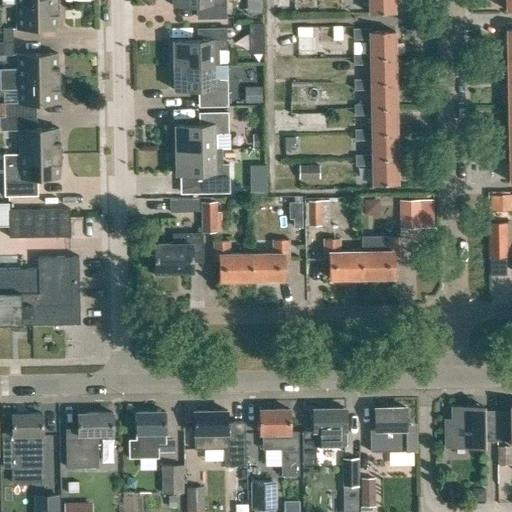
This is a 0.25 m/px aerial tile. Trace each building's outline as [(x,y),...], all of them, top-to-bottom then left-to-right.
[(172,0),(172,6),(201,5),(201,19),(226,19),(225,0),(172,0)] [(368,0),(369,14),(393,14),(393,0),(368,0)] [(56,15),(58,15),(58,4),(16,4),(16,29),(57,28),(56,15)] [(263,23),(249,24),(249,35),(263,35),(263,23)] [(201,28),(201,40),(173,41),(173,66),(214,65),(213,50),(227,50),(226,28),(201,28)] [(3,29),(4,43),(13,43),(13,29),(3,29)] [(369,31),(353,31),(353,40),(369,39),(369,56),(369,58),(394,57),(394,32),(369,33),(369,31)] [(13,43),(4,43),(0,42),(0,54),(13,54),(13,43)] [(57,54),(17,54),(17,69),(0,69),(0,79),(59,78),(59,67),(58,67),(57,54)] [(369,56),(353,56),(353,65),(370,64),(370,81),(370,84),(395,83),(394,57),(369,58),(369,56)] [(214,65),(173,66),(174,90),(202,90),(203,107),(228,107),(227,79),(214,80),(214,65)] [(3,104),(3,117),(35,116),(35,104),(58,103),(58,90),(59,90),(59,78),(0,79),(0,89),(18,89),(18,104),(3,104)] [(370,81),(353,82),(354,90),(370,90),(370,106),(370,108),(395,108),(395,83),(370,84),(370,81)] [(396,134),(395,108),(370,108),(370,106),(354,107),(354,116),(370,115),(371,132),(371,134),(396,134)] [(228,112),(203,113),(203,125),(175,125),(175,150),(215,149),(215,135),(228,134),(228,112)] [(0,129),(18,129),(19,154),(60,153),(60,142),(59,142),(59,129),(35,129),(35,116),(3,117),(0,117),(0,129)] [(396,158),(396,134),(371,134),(371,132),(355,132),(355,141),(371,141),(371,157),(371,159),(396,158)] [(253,135),(253,148),(263,148),(264,135),(253,135)] [(215,149),(175,150),(176,175),(204,174),(204,186),(229,186),(229,164),(216,164),(215,149)] [(37,196),(37,179),(59,178),(59,164),(60,164),(60,153),(19,154),(3,154),(3,197),(37,196)] [(371,157),(355,157),(355,166),(371,166),(372,185),(397,185),(396,158),(371,159),(371,157)] [(300,164),(300,177),(319,177),(320,164),(300,164)] [(490,195),(490,207),(508,207),(508,195),(490,195)] [(199,199),(169,200),(169,213),(199,212),(199,199)] [(307,201),(307,226),(321,226),(320,200),(307,201)] [(421,201),(399,201),(399,229),(421,229),(421,201)] [(216,233),(216,202),(201,202),(201,233),(216,233)] [(293,219),(293,228),(302,228),(302,203),(294,203),(293,219)] [(69,209),(7,210),(7,238),(70,237),(69,209)] [(487,222),(488,257),(507,257),(507,222),(487,222)] [(173,234),(173,244),(154,244),(155,272),(156,272),(156,276),(170,276),(170,274),(192,273),(192,262),(203,262),(203,254),(202,254),(202,234),(173,234)] [(398,238),(382,238),(382,251),(361,252),(361,279),(393,278),(393,259),(398,259),(398,238)] [(288,240),(272,241),(273,253),(251,253),(252,281),(283,280),(283,260),(288,260),(288,240)] [(338,240),(323,240),(324,260),(329,260),(329,279),(361,279),(361,252),(338,252),(338,240)] [(228,241),(213,242),(213,262),(219,262),(220,281),(252,281),(251,253),(228,254),(228,241)] [(37,270),(0,270),(0,324),(80,323),(78,256),(37,257),(37,270)] [(509,411),(496,411),(497,442),(510,441),(510,446),(511,446),(511,405),(509,406),(509,411)] [(452,407),(452,420),(445,420),(445,447),(484,447),(484,442),(497,442),(496,411),(483,411),(483,406),(452,407)] [(411,425),(406,425),(406,407),(375,408),(375,428),(370,429),(370,452),(416,451),(415,429),(411,425)] [(345,408),(313,409),(314,431),(301,431),(302,464),(315,464),(314,445),(346,445),(345,408)] [(290,431),(290,409),(259,410),(259,433),(262,433),(262,449),(281,449),(281,475),(299,475),(298,431),(290,431)] [(244,422),(228,422),(227,411),(193,412),(194,449),(223,448),(223,465),(244,465),(244,422)] [(139,412),(139,433),(139,441),(128,441),(128,458),(158,458),(158,451),(173,451),(173,441),(166,441),(165,412),(139,412)] [(79,450),(79,435),(112,435),(112,413),(78,413),(78,429),(66,430),(67,474),(75,474),(75,466),(90,465),(89,449),(79,450)] [(13,436),(7,436),(8,452),(21,452),(21,436),(43,436),(43,414),(12,414),(13,436)] [(357,486),(357,458),(342,458),(342,486),(357,486)] [(182,493),(182,464),(161,464),(161,493),(182,493)] [(373,478),(360,478),(360,506),(373,506),(373,478)] [(250,481),(251,509),(276,509),(276,481),(250,481)] [(78,482),(67,482),(68,493),(79,493),(78,482)] [(202,511),(202,487),(185,487),(184,511),(202,511)] [(484,488),(472,489),(473,502),(485,501),(484,488)] [(33,495),(33,511),(59,511),(59,495),(33,495)] [(169,496),(168,508),(177,508),(177,496),(169,496)] [(64,503),(63,511),(92,511),(92,502),(64,503)] [(285,503),(284,511),(299,511),(300,503),(285,503)]
